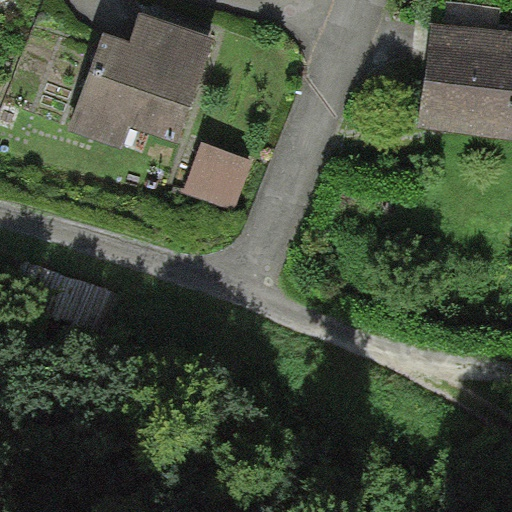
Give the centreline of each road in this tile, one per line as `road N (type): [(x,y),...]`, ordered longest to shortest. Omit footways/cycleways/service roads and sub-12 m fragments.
road 1 (residential): [(233,298),(398,356),(511,378)]
road 2 (residential): [(341,34),(233,298)]
road 3 (residential): [(0,221),(233,298)]
road 4 (residential): [(205,0),(341,34)]
